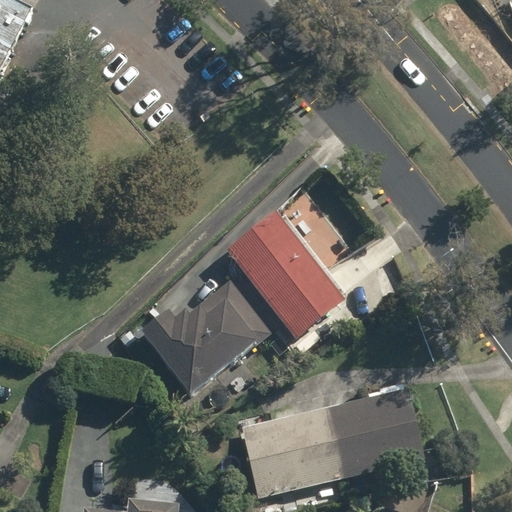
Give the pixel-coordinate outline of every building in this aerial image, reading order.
[(0,90),(34,23),(0,4),(0,90)] [(351,302),(282,213),(232,251),(301,340),(351,302)] [(147,333),(195,396),(277,335),(235,280),(181,320),(175,312),(147,333)] [(245,429),(262,500),(429,462),(413,391),(245,429)] [(112,511),(85,509),(85,511),(181,511),(183,504),(131,499),(129,511),(112,511)]
